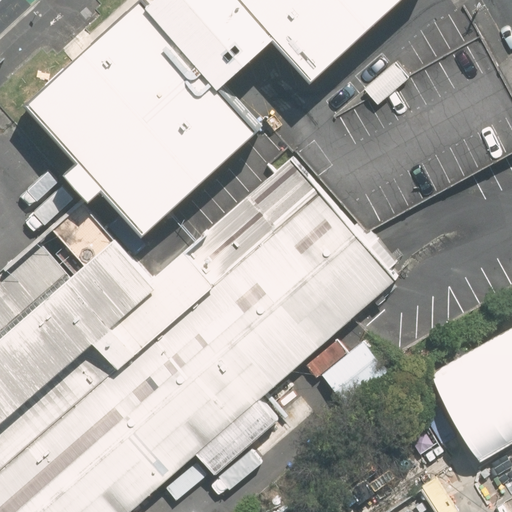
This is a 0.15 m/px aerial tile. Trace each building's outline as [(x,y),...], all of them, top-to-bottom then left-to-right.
[(143,0),(136,0),(25,103),(76,157),(64,169),(94,201),(107,188),(146,228),(259,123),(222,84),(147,4),(143,0)] [(246,0),(151,0),(147,4),(222,84),(277,34),(246,0)] [(246,0),(277,34),(314,72),(392,0),(246,0)] [(0,511),(127,511),(192,454),(209,473),(274,420),(254,400),(339,325),(397,274),(380,254),(367,240),(293,155),(153,278),(114,234),(0,335),(0,511)] [(474,485),(511,464),(511,312),(410,367),(474,485)] [(347,349),(336,336),(300,367),(313,382),(319,377),(345,408),(388,372),(376,358),(385,350),(368,331),(347,349)] [(488,511),(511,511),(511,464),(474,485),(488,511)] [(469,511),(481,504),(470,488),(436,511),(469,511)]
